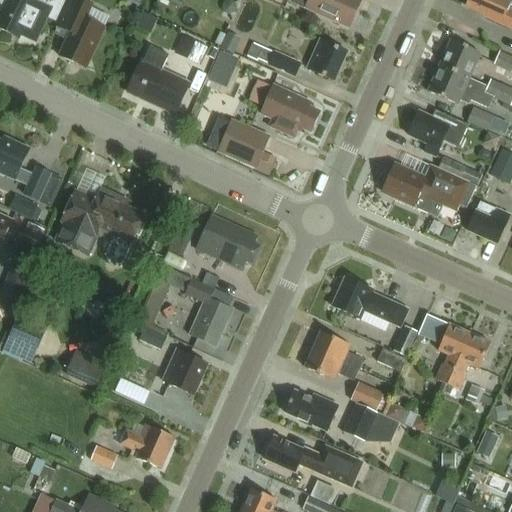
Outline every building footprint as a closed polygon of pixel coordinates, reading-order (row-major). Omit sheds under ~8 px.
[(9,0),(0,19),(0,28),(20,38),(21,35),(32,40),(39,37),(53,8),(60,12),(65,0),(9,0)] [(88,68),(106,29),(84,18),(91,4),(83,0),(71,0),(61,22),(73,28),(60,56),(88,68)] [(291,0),(290,4),(305,10),(350,30),(363,0),(362,0),(291,0)] [(468,0),(466,6),(486,15),(485,17),(511,28),(511,9),(509,8),(511,1),(508,0),(468,0)] [(215,44),(222,47),(234,53),(241,38),(229,33),(227,36),(220,33),(215,44)] [(197,62),(204,45),(182,35),(175,52),(197,62)] [(335,81),(348,53),(320,40),(307,69),(335,81)] [(451,40),(439,66),(469,79),(481,53),(451,40)] [(273,53),(252,43),(246,57),(257,62),(257,61),(268,64),(267,66),(295,79),(301,64),(274,52),(273,53)] [(511,72),(511,58),(499,53),(493,66),(511,74),(511,72)] [(173,108),(187,77),(137,54),(122,87),(158,103),(159,101),(173,108)] [(488,88),(469,80),(469,79),(439,66),(428,92),(458,105),(459,102),(469,107),(471,102),(489,110),(493,100),(511,108),(511,106),(511,90),(491,81),(488,88)] [(274,86),(261,115),(272,120),(269,127),(295,138),(298,131),(300,132),(302,129),(310,132),(319,112),(308,107),(310,102),(274,86)] [(493,118),(473,109),(467,122),(487,131),(493,118)] [(419,112),(408,135),(428,143),(425,151),(436,156),(442,141),(458,148),(468,124),(442,113),(438,120),(419,112)] [(276,158),(264,153),(271,137),(232,121),(218,154),(256,171),(269,177),(276,158)] [(52,207),(65,180),(38,168),(35,174),(22,169),(31,150),(15,143),(14,146),(0,140),(0,172),(29,186),(23,199),(38,205),(40,201),(52,207)] [(509,184),(511,178),(511,154),(502,150),(490,175),(509,184)] [(438,169),(476,186),(481,175),(443,158),(438,169)] [(476,186),(438,169),(433,180),(412,170),(411,173),(394,165),(382,193),(437,217),(442,207),(463,215),(476,186)] [(132,243),(145,215),(114,201),(116,197),(101,190),(95,201),(76,192),(53,241),(89,258),(102,229),(132,243)] [(33,220),(38,209),(39,206),(23,199),(17,196),(10,210),(33,220)] [(479,203),(466,230),(497,245),(510,215),(495,208),(494,210),(479,203)] [(253,264),(261,247),(254,244),(256,238),(243,232),(244,230),(197,210),(187,233),(201,239),(196,250),(234,267),(236,263),(244,267),(246,261),(253,264)] [(0,249),(13,221),(0,214),(0,249)] [(45,230),(28,223),(23,236),(39,243),(45,230)] [(55,257),(47,274),(46,277),(67,286),(75,266),(55,257)] [(12,269),(0,295),(0,297),(19,304),(31,277),(12,269)] [(401,327),(408,310),(371,294),(373,290),(345,278),(332,306),(360,319),(364,310),(401,327)] [(192,280),(186,293),(184,296),(202,304),(189,335),(193,337),(216,347),(233,309),(210,299),(214,290),(192,280)] [(33,303),(54,312),(62,294),(41,285),(33,303)] [(17,320),(10,336),(3,351),(30,364),(38,348),(44,332),(49,323),(21,310),(17,320)] [(127,336),(136,315),(125,310),(116,331),(127,336)] [(442,365),(436,380),(447,385),(470,334),(449,325),(438,351),(449,355),(444,366),(442,365)] [(417,333),(404,327),(393,352),(406,358),(417,333)] [(161,350),(167,338),(145,328),(139,340),(161,350)] [(364,359),(347,351),(350,345),(321,332),(313,349),(342,362),(358,369),(360,370),(364,359)] [(470,334),(447,385),(459,390),(466,375),(464,374),(469,364),(480,369),(491,343),(470,334)] [(355,381),(360,370),(358,369),(342,362),(313,349),(305,368),(334,381),(338,373),(355,381)] [(176,350),(162,381),(194,395),(208,364),(176,350)] [(405,361),(381,350),(374,366),(380,368),(381,365),(400,374),(405,361)] [(376,411),(384,394),(359,383),(351,400),(376,411)] [(327,432),(339,406),(314,395),(313,399),(295,390),(285,413),(301,420),(300,422),(311,427),(312,425),(327,432)] [(377,414),(378,413),(356,403),(343,432),(365,442),(377,414)] [(161,469),(175,437),(150,426),(145,438),(126,430),(120,444),(139,452),(136,458),(161,469)] [(274,436),(264,459),(295,472),(298,464),(353,488),(363,464),(326,447),(323,455),(305,447),(304,449),(274,436)] [(117,456),(97,447),(91,462),(110,470),(117,456)] [(455,468),(455,455),(442,455),(442,468),(455,468)] [(436,496),(454,504),(460,490),(442,481),(435,496),(436,496)] [(242,509),(249,511),(275,511),(272,511),(277,500),(251,488),(242,509)] [(118,511),(115,510),(116,507),(89,495),(81,511),(56,500),(51,511),(118,511)] [(302,509),(307,511),(340,511),(309,496),(302,509)]
